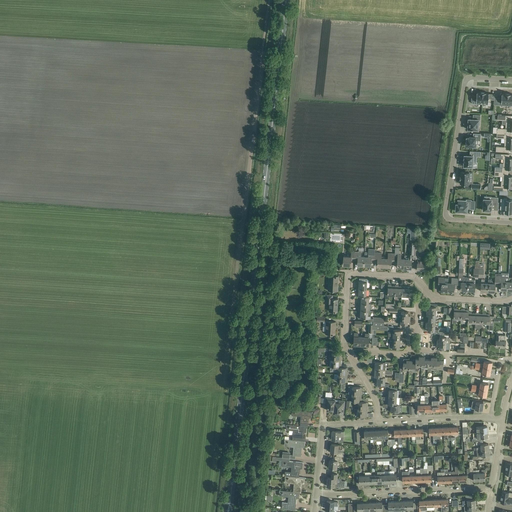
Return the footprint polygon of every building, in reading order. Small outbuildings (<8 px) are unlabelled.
[(479,92),(477,92),(476,95),(471,95),(471,101),(472,101),(472,103),(482,104),(483,92),(479,92)] [(486,92),(483,92),(482,104),(488,104),(488,102),(491,102),(491,98),(488,98),(489,93),(486,93),(486,92)] [(494,97),(494,105),(507,105),(508,94),(504,93),(504,94),(502,94),(501,98),(494,97)] [(478,125),(479,125),(480,115),(473,114),(473,119),(468,119),(468,121),(468,125),(467,125),(467,128),(468,128),(468,129),(471,129),(471,130),(472,130),(472,129),(478,130),(478,125)] [(498,115),(497,120),(506,120),(505,124),(511,124),(511,118),(511,119),(511,116),(511,115),(498,115)] [(497,128),(497,133),(510,134),(510,131),(511,130),(511,124),(505,124),(505,128),(497,128)] [(466,140),(465,145),(466,145),(466,146),(472,146),(472,148),(476,148),(476,144),(475,143),(475,139),(478,139),(480,139),(481,134),(473,133),(473,137),(470,137),(469,137),(466,137),(466,140)] [(497,134),(496,138),(505,138),(504,143),(511,142),(511,137),(510,137),(510,134),(497,133),(497,134)] [(496,146),(496,151),(509,152),(509,149),(511,148),(511,142),(504,143),(504,147),(496,146)] [(464,162),(463,166),(472,167),(473,162),(476,162),(476,158),(475,157),(475,156),(480,157),(481,151),(470,151),(469,154),(470,154),(470,156),(464,155),(464,159),(463,159),(463,162),(464,162)] [(495,153),(495,158),(503,159),(503,163),(511,163),(511,157),(509,157),(509,154),(495,153)] [(494,172),(508,172),(508,171),(508,169),(511,169),(511,163),(503,163),(503,167),(495,167),(494,172)] [(460,176),(460,179),(460,180),(460,183),(460,184),(469,184),(469,173),(469,172),(460,172),(461,172),(460,172),(460,176)] [(494,172),(494,176),(502,176),(502,180),(502,181),(501,181),(511,181),(511,175),(508,176),(508,174),(508,172),(494,172)] [(494,185),(493,190),(500,190),(504,191),(507,191),(507,187),(511,187),(511,181),(501,181),(501,186),(494,185)] [(498,203),(497,203),(497,198),(491,198),(491,200),(483,199),(483,211),(487,211),(487,212),(490,212),(490,211),(491,211),(491,207),(494,208),(494,210),(498,210),(498,203)] [(500,199),(500,209),(505,210),(505,212),(511,213),(511,208),(511,206),(511,200),(507,200),(507,199),(502,198),(501,198),(500,199)] [(466,201),(458,200),(457,204),(456,204),(455,211),(460,211),(460,212),(463,212),(463,211),(467,211),(467,208),(471,208),(471,209),(475,209),(475,201),(471,201),(471,205),(466,204),(466,201)] [(415,242),(414,257),(418,257),(418,259),(417,259),(417,263),(417,264),(417,269),(426,270),(426,265),(426,262),(426,258),(423,259),(420,256),(419,256),(419,249),(421,247),(421,245),(420,244),(420,242),(415,242)] [(351,260),(354,260),(354,251),(351,251),(351,256),(343,256),(343,261),(342,260),(342,265),(351,266),(351,260)] [(364,266),(364,256),(361,256),(361,251),(354,251),(354,260),(357,261),(357,265),(364,266)] [(374,252),(365,252),(364,256),(364,266),(371,266),(371,261),(374,261),(374,252)] [(377,266),(384,267),(384,258),(381,257),(381,253),(374,252),(374,261),(374,260),(377,260),(377,266)] [(384,258),(384,267),(391,267),(391,261),(394,261),(394,263),(395,253),(388,253),(388,258),(384,258)] [(495,274),(495,276),(495,279),(491,279),(488,279),(488,282),(487,291),(494,292),(495,284),(498,284),(498,275),(495,274)] [(507,290),(508,281),(504,281),(505,277),(500,277),(500,275),(498,275),(498,284),(501,285),(501,290),(507,290)] [(338,276),(333,276),(329,276),(328,290),(337,291),(338,276)] [(441,291),(447,292),(448,282),(444,282),(445,278),(438,277),(438,287),(438,285),(441,285),(441,291)] [(468,277),(467,290),(474,291),(475,279),(472,279),(472,277),(468,277)] [(457,288),(458,288),(458,279),(452,278),(451,283),(448,282),(447,292),(454,292),(454,286),(457,286),(457,288)] [(356,285),(356,289),(357,289),(366,289),(366,287),(369,287),(369,282),(367,282),(357,281),(357,285),(356,285)] [(386,285),(385,295),(394,295),(395,286),(391,286),(391,285),(388,285),(386,285)] [(401,296),(407,296),(409,296),(409,300),(412,300),(413,290),(409,290),(410,287),(406,287),(406,286),(402,285),(402,286),(401,296)] [(337,311),(338,299),(332,299),(332,295),(325,294),(325,302),(329,303),(329,311),(337,311)] [(439,304),(430,304),(430,306),(429,306),(429,309),(427,309),(426,312),(436,313),(436,310),(438,310),(439,304)] [(454,308),(454,313),(453,318),(452,318),(452,323),(456,323),(456,319),(460,319),(461,309),(461,310),(457,309),(457,308),(454,308)] [(482,314),(482,323),(489,324),(489,327),(493,327),(493,322),(493,318),(493,316),(490,316),(490,314),(486,314),(486,313),(482,313),(482,314)] [(335,334),(335,322),(326,321),(325,334),(335,334)] [(368,346),(369,341),(369,334),(365,333),(365,336),(361,336),(361,345),(368,346)] [(504,347),(505,342),(505,341),(505,335),(501,335),(496,335),(496,340),(495,347),(504,347)] [(328,357),(328,360),(329,360),(341,360),(342,360),(342,357),(341,357),(341,353),(340,353),(335,352),(336,349),(329,349),(329,352),(328,357)] [(434,358),(434,367),(437,367),(436,369),(440,370),(440,367),(443,367),(443,360),(437,360),(437,358),(434,358)] [(375,376),(384,377),(384,374),(392,374),(393,370),(385,370),(383,369),(373,369),(372,369),(372,372),(373,372),(373,376),(375,376)] [(347,378),(347,375),(337,374),(334,374),(334,378),(337,379),(337,382),(347,382),(348,379),(347,378)] [(385,384),(385,379),(385,377),(384,377),(375,376),(374,380),(375,380),(375,384),(385,384)] [(352,386),(352,391),(352,394),(361,394),(362,395),(362,391),(361,391),(362,387),(352,386)] [(325,398),(324,403),(327,403),(327,410),(334,411),(334,405),(335,402),(335,400),(335,399),(331,399),(331,397),(325,396),(325,398)] [(387,404),(389,404),(396,405),(396,404),(396,397),(387,397),(386,397),(386,400),(387,400),(387,404)] [(334,411),(333,413),(340,414),(341,407),(344,408),(345,401),(339,400),(335,400),(335,402),(334,405),(334,411)] [(472,401),(472,404),(476,405),(475,409),(482,410),(483,402),(476,401),(472,401)] [(292,415),(296,416),(301,416),(300,422),(300,425),(306,426),(308,427),(309,417),(308,417),(308,416),(311,416),(312,412),(297,410),(298,407),(292,407),(291,411),(292,412),(292,415)] [(302,441),(303,432),(303,430),(306,430),(306,426),(300,425),(294,425),(286,424),(286,426),(286,430),(293,431),(292,440),(294,440),(302,441)] [(332,431),(332,439),(339,440),(339,436),(341,436),(343,436),(344,432),(332,431)] [(472,442),(476,442),(483,441),(483,438),(488,438),(487,432),(480,432),(477,433),(477,438),(472,439),(472,442)] [(305,441),(302,441),(294,440),(292,440),(284,439),(284,441),(285,441),(284,446),(293,447),(293,452),(292,455),(301,456),(302,447),(301,447),(301,445),(304,445),(305,442),(305,441)] [(476,450),(489,450),(488,444),(483,444),(483,441),(476,442),(476,445),(480,444),(481,447),(476,448),(476,450)] [(342,445),(336,444),(331,444),(330,452),(338,453),(338,456),(344,457),(344,453),(337,452),(337,448),(342,449),(342,445)] [(489,455),(489,450),(476,450),(477,456),(473,456),(473,457),(472,457),(472,460),(484,459),(484,456),(489,455)] [(272,456),(272,461),(275,461),(275,460),(276,460),(280,460),(282,460),(282,462),(285,462),(285,466),(291,467),(291,472),(285,471),(284,476),(285,476),(290,476),(299,477),(300,468),(299,468),(299,466),(302,466),(302,463),(303,463),(303,462),(289,461),(289,458),(283,457),(282,457),(272,456)] [(343,462),(344,457),(338,456),(335,456),(336,456),(336,460),(330,460),(329,463),(329,467),(329,468),(336,468),(337,461),(343,462)] [(389,458),(389,461),(393,461),(394,467),(398,467),(397,458),(389,458)] [(479,480),(479,473),(476,473),(476,470),(473,470),(472,461),(469,461),(470,468),(470,476),(473,475),(473,481),(479,480)] [(433,465),(429,465),(427,465),(427,468),(423,468),(424,481),(431,481),(431,474),(427,475),(427,471),(433,470),(433,465)] [(327,486),(344,487),(345,481),(341,480),(341,483),(335,483),(335,478),(337,478),(337,474),(331,473),(331,478),(328,477),(327,486)] [(306,478),(299,477),(290,476),(285,476),(285,478),(286,478),(288,478),(288,479),(288,482),(294,482),(293,488),(293,491),(299,492),(301,493),(302,483),(301,483),(302,482),(304,482),(305,478),(306,478)] [(299,496),(299,492),(293,491),(285,490),(279,490),(279,492),(279,496),(284,496),(289,497),(288,503),(282,502),(281,508),(287,509),(295,510),(296,498),(296,496),(299,496)] [(502,491),(500,503),(507,504),(509,492),(502,491)] [(326,508),(326,509),(333,510),(333,505),(337,506),(338,502),(327,500),(326,505),(327,505),(326,508)] [(419,502),(417,502),(417,508),(417,511),(420,511),(421,510),(427,510),(426,500),(419,500),(419,502)] [(385,505),(385,511),(388,511),(388,510),(394,510),(395,510),(394,501),(388,502),(388,505),(385,505)] [(382,502),(376,502),(376,510),(382,510),(382,511),(383,511),(385,511),(385,505),(382,505),(382,502)] [(357,506),(354,507),(353,511),(363,511),(363,503),(357,503),(357,506)]
